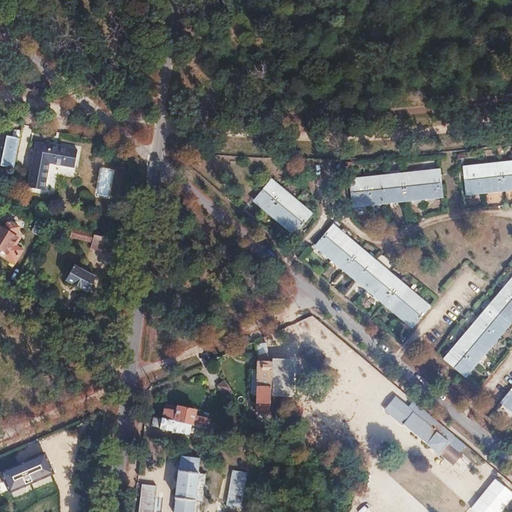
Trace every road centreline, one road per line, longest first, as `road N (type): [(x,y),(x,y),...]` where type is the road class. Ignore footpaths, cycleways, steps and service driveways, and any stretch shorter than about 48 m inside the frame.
road 1 (unknown): [(511,108),(368,123),(260,122),(90,105),(0,79)]
road 2 (unclassified): [(511,121),(382,140),(161,129)]
road 3 (residential): [(313,295),(511,464)]
road 4 (residential): [(130,375),(155,161)]
road 5 (residential): [(155,161),(313,295)]
road 6 (residential): [(0,29),(155,161)]
road 7 (residential): [(130,375),(313,295)]
road 8 (residential): [(130,375),(0,297)]
road 9 (residential): [(0,434),(130,375)]
road 10 (residential): [(113,511),(130,375)]
road 11 (residential): [(161,129),(178,0)]
